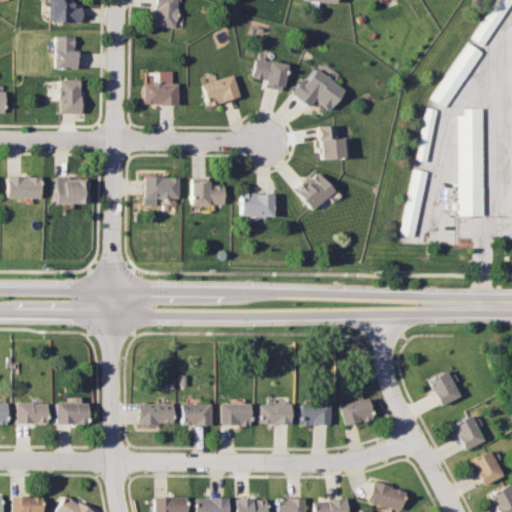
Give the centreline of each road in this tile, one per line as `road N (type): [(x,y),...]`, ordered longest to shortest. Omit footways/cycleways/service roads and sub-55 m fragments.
road 1 (residential): [(120,511),(113,314),(126,0)]
road 2 (residential): [(416,437),(314,461),(0,461)]
road 3 (secondary): [(113,314),(377,314),(466,303)]
road 4 (secondary): [(466,303),(399,292),(114,288)]
road 5 (residential): [(0,138),(264,143)]
road 6 (residential): [(377,314),(382,360),(455,511)]
